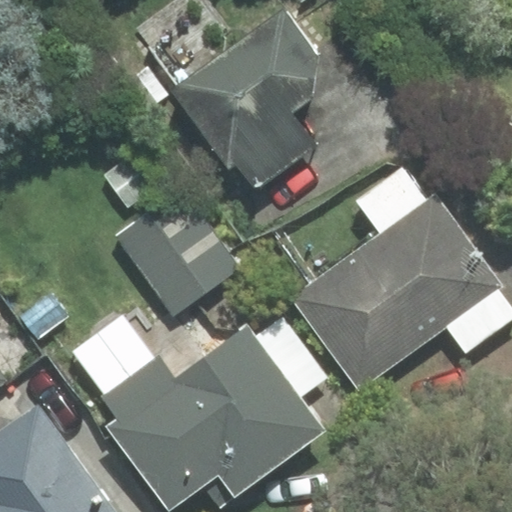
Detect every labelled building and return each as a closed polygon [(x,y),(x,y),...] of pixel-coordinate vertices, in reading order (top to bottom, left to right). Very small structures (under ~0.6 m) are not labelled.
[(284,169),(318,37),(291,0),(167,0),(134,24),(252,191),(284,169)] [(135,212),(116,223),(175,316),(243,274),(157,136),(107,167),(135,212)] [(453,332),(471,358),(511,331),(511,294),(442,190),(432,197),(408,161),(354,197),(378,233),(293,289),(361,393),(453,332)] [(182,378),(163,353),(103,397),(118,416),(108,424),(172,511),(179,511),(220,482),(235,501),(330,431),(252,326),(182,378)] [(0,393),(16,382),(0,360),(0,393)] [(113,511),(79,464),(91,455),(40,384),(0,413),(0,511),(113,511)]
